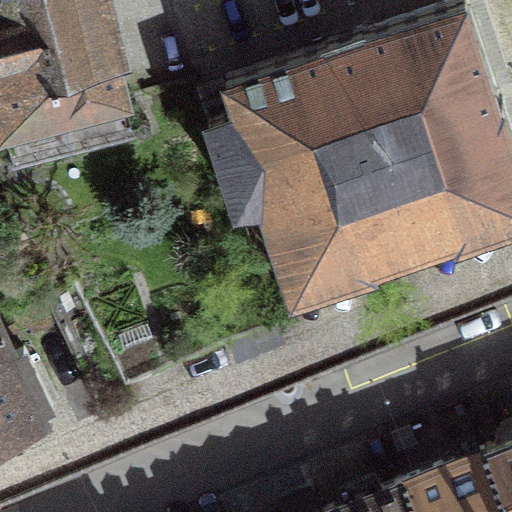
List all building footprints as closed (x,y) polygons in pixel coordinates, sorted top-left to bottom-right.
[(0,107),(14,160),(135,130),(101,0),(2,0),(6,16),(0,16),(0,107)] [(511,125),(504,103),(506,103),(504,95),(500,97),(469,1),(470,0),(469,0),(443,0),(364,27),(363,24),(355,27),(356,29),(345,32),(335,36),(334,34),(327,36),(328,39),(234,71),(233,70),(224,73),(228,82),(229,81),(236,104),(209,113),(237,200),(263,191),(291,275),(290,275),(293,284),(302,281),(301,280),(365,259),(365,260),(374,257),(372,252),(456,224),(458,229),(466,226),(466,225),(511,209),(511,125)] [(0,326),(0,428),(39,410),(39,409),(53,402),(24,344),(11,350),(0,326)] [(511,429),(486,439),(511,503),(511,429)] [(406,473),(421,511),(511,511),(511,503),(486,439),(406,473)] [(421,511),(406,473),(322,507),(323,511),(421,511)] [(323,511),(322,507),(320,507),(314,491),(283,503),(286,511),(323,511)]
